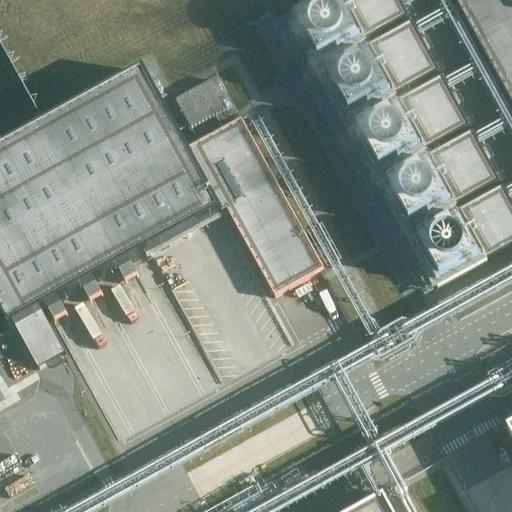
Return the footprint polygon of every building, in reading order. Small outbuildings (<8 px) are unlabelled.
[(326,0),(288,21),(318,75),(369,47),(367,44),(407,22),(395,0),(326,0)] [(511,0),(453,0),(511,106),(511,0)] [(397,100),(438,78),(412,30),(371,52),(370,49),(319,77),(348,131),(399,103),(397,100)] [(41,129),(0,151),(0,314),(10,333),(232,210),(240,226),(236,228),(276,300),(325,273),(242,123),(186,154),(142,73),(41,129)] [(428,156),(468,134),(442,87),(402,108),(400,105),(349,133),(378,187),(429,159),(428,156)] [(499,191),(473,143),(432,165),(431,161),(379,189),(409,243),(460,215),(458,213),(499,191)] [(462,220),(461,217),(410,245),(439,299),(490,271),(488,268),(511,255),(511,215),(503,198),(462,220)] [(391,511),(385,499),(377,504),(373,497),(346,511),(391,511)]
